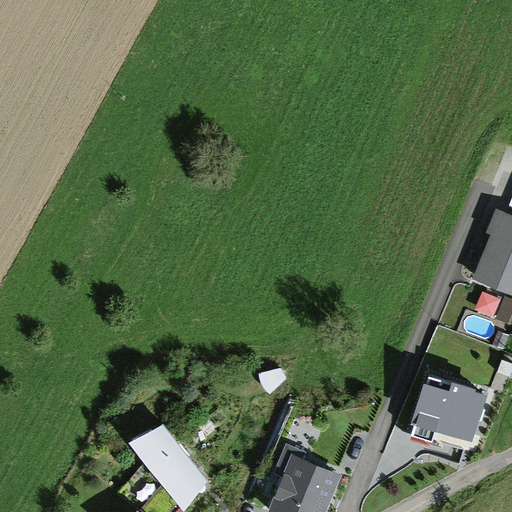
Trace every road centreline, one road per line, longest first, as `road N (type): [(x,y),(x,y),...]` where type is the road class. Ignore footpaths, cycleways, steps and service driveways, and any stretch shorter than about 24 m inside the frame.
road 1 (residential): [(346,511),(478,189)]
road 2 (residential): [(402,511),(511,450)]
